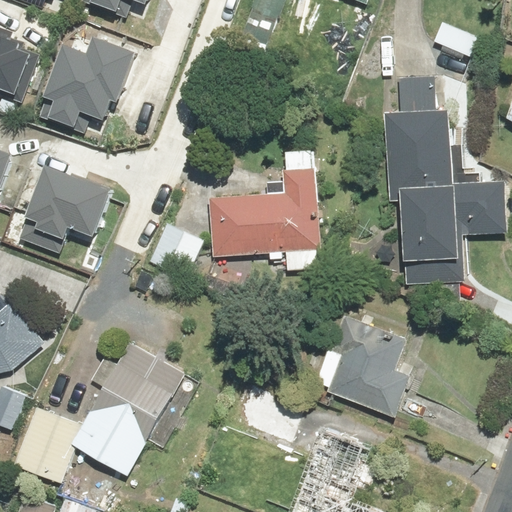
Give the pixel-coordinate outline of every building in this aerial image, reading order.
[(291,0),(260,0),(250,28),(277,38),(291,0)] [(0,80),(26,90),(41,49),(26,44),(28,39),(15,34),(18,26),(0,19),(0,80)] [(69,42),(50,94),(61,98),(55,114),(80,124),(86,109),(111,118),(119,96),(123,98),(141,49),(99,34),(93,50),(69,42)] [(511,92),(503,116),(511,119),(511,92)] [(456,179),(456,186),(447,186),(445,103),(381,105),(384,195),(403,194),(405,284),(462,282),(461,239),(507,237),(505,177),(456,179)] [(0,142),(0,210),(22,151),(0,142)] [(75,224),(100,233),(117,187),(49,162),(22,235),(65,250),(75,224)] [(223,194),(223,253),(295,253),(295,268),(330,268),(330,164),(299,164),(299,193),(223,194)] [(208,235),(171,219),(152,259),(189,276),(208,235)] [(250,275),(219,261),(207,286),(238,300),(250,275)] [(18,316),(0,319),(0,372),(29,366),(18,316)] [(418,341),(347,317),(324,383),(408,412),(424,365),(412,361),(418,341)] [(136,343),(93,423),(92,425),(45,407),(24,461),(72,478),(85,443),(141,473),(194,374),(136,343)] [(309,398),(250,379),(236,423),(294,442),(309,398)] [(33,391),(6,381),(0,397),(0,422),(20,429),(33,391)] [(385,449),(328,428),(296,511),(394,511),(397,506),(367,495),(385,449)] [(61,511),(64,505),(29,493),(22,511),(61,511)] [(102,511),(72,498),(65,511),(102,511)]
